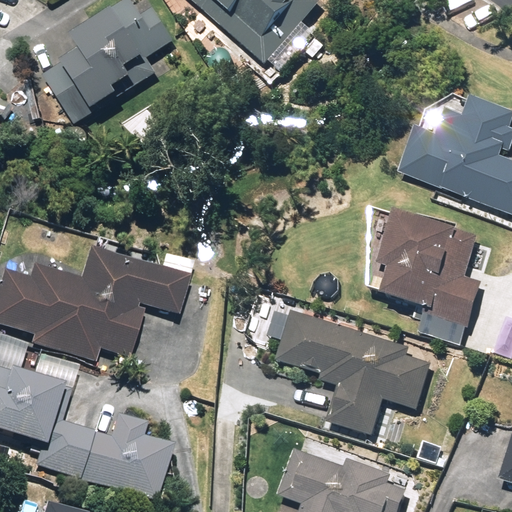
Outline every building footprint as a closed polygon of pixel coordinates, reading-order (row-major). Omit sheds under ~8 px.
[(188,0),(269,71),(325,9),(315,0),(188,0)] [(113,12),(73,37),(78,44),(76,46),(83,57),(45,81),(77,132),(97,119),(98,120),(122,106),(121,103),(159,79),(149,63),(176,48),(156,15),(143,23),(132,5),(115,15),(113,12)] [(401,178),(511,218),(511,165),(502,162),(505,153),(511,155),(511,133),(511,130),(511,115),(473,101),(466,120),(450,114),(440,141),(418,133),(401,178)] [(400,222),(384,276),(393,279),(386,304),(437,320),(436,323),(471,334),(485,288),(468,283),(480,243),(461,237),(460,240),(400,222)] [(32,346),(96,365),(100,353),(129,363),(144,316),(138,313),(139,310),(180,322),(196,269),(169,261),(164,276),(91,254),(82,283),(35,269),(31,281),(5,274),(0,292),(0,328),(34,339),(32,346)] [(345,295),(335,306),(343,313),(353,302),(345,295)] [(374,442),(385,404),(418,415),(433,369),(409,361),(411,354),(295,317),(296,311),(261,300),(250,336),(286,347),(279,367),(308,375),(308,373),(325,378),(323,386),(342,392),(331,428),(374,442)] [(36,469),(157,508),(174,452),(143,443),(148,429),(119,420),(112,443),(61,427),(71,395),(57,390),(56,394),(13,380),(14,377),(0,372),(0,441),(40,453),(36,469)] [(0,462),(7,464),(10,453),(0,450),(0,462)] [(402,511),(408,497),(388,490),(392,481),(350,465),(346,475),(299,457),(282,501),(306,511),(305,511),(402,511)] [(511,457),(503,487),(511,489),(511,457)] [(408,479),(402,477),(397,479),(394,485),(397,490),(402,493),(408,490),(410,485),(408,479)]
